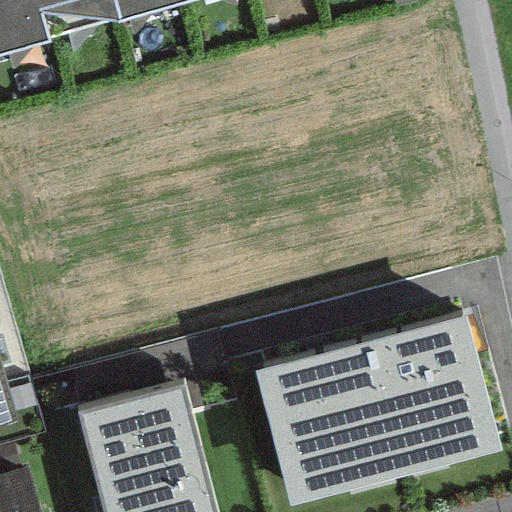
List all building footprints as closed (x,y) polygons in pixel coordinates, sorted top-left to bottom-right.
[(0,0),(0,42),(49,28),(40,0),(0,0)] [(117,0),(40,0),(49,28),(120,8),(117,0)] [(117,0),(120,8),(148,0),(117,0)] [(101,511),(236,511),(207,347),(76,371),(101,511)] [(0,357),(0,416),(16,411),(0,357)] [(43,511),(27,458),(0,466),(0,511),(43,511)] [(365,511),(420,511),(420,497),(365,499),(365,511)]
